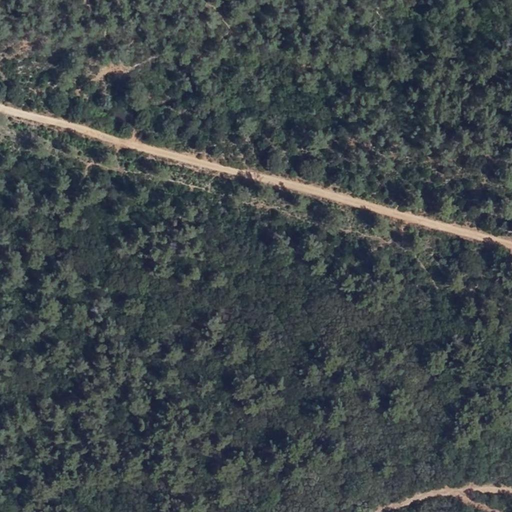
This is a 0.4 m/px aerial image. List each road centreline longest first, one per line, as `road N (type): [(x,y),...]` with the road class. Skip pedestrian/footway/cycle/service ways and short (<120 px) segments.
road 1 (track): [(0,102),(511,244)]
road 2 (track): [(381,511),(455,486),(511,490)]
